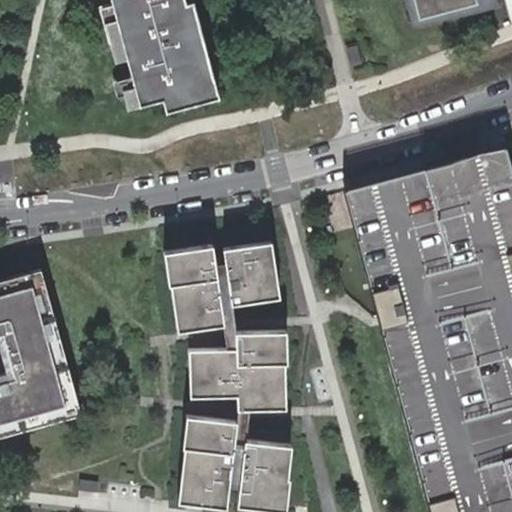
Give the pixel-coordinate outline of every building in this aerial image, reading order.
[(110,0),(116,19),(104,22),(109,40),(120,38),(133,87),(122,90),(126,105),(160,96),(164,109),(217,94),(192,0),(110,0)] [(405,0),(410,19),(489,1),(489,0),(405,0)] [(364,63),(358,42),(345,46),(351,67),(364,63)] [(511,511),(511,142),(343,190),(429,511),(511,511)] [(270,240),(263,241),(271,297),(278,296),(270,240)] [(263,241),(222,247),(224,261),(230,303),(271,297),(263,241)] [(211,243),(172,249),(177,282),(184,329),(223,323),(214,262),(211,243)] [(172,249),(163,250),(167,284),(169,283),(177,282),(172,249)] [(224,261),(214,262),(223,323),(226,347),(235,347),(234,330),(230,303),(224,261)] [(37,264),(0,275),(0,288),(29,279),(67,398),(0,419),(0,432),(83,406),(37,264)] [(0,419),(67,398),(29,279),(0,288),(0,419)] [(184,329),(177,282),(169,283),(176,330),(184,329)] [(275,329),(234,330),(235,347),(226,347),(195,347),(196,395),(236,394),(236,408),(247,408),(285,407),(284,361),(276,361),(275,329)] [(285,329),(275,329),(276,361),(284,361),(286,361),(285,329)] [(195,347),(187,348),(189,395),(196,395),(195,347)] [(247,408),(236,408),(235,419),(228,484),(238,485),(243,438),(247,408)] [(194,415),(185,413),(181,446),(183,446),(191,447),(194,415)] [(235,419),(194,415),(191,447),(184,502),(225,507),(228,484),(235,419)] [(283,442),(243,438),(238,485),(236,504),(275,508),(279,475),(283,442)] [(290,443),(283,442),(279,475),(287,476),(290,443)] [(191,447),(183,446),(177,501),(184,502),(191,447)] [(285,509),(289,476),(287,476),(279,475),(275,508),(285,509)] [(100,482),(79,480),(79,490),(99,492),(100,482)]
